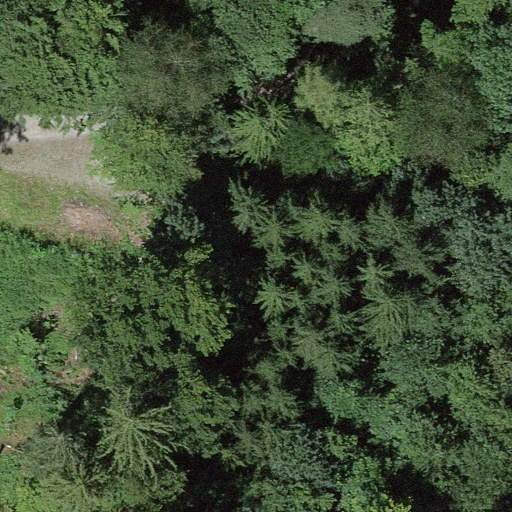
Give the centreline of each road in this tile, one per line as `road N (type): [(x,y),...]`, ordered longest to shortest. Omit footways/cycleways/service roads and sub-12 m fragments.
road 1 (track): [(511,204),(0,133)]
road 2 (track): [(511,8),(339,59),(11,134)]
